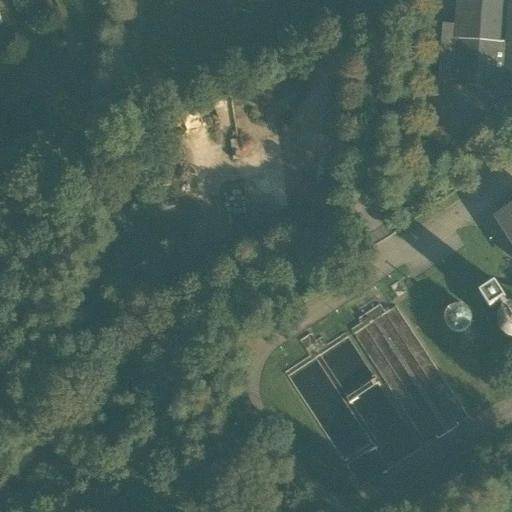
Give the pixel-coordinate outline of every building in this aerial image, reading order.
[(32,0),(38,17),(49,13),(44,0),(32,0)] [(438,83),(511,88),(511,0),(458,0),(456,27),(443,26),(438,83)] [(511,240),(511,208),(497,218),(511,240)] [(396,299),(405,293),(398,282),(389,287),(396,299)] [(479,294),(489,310),(505,299),(495,284),(479,294)] [(511,303),(505,305),(500,310),(497,316),(497,322),(498,329),(502,334),(508,338),(511,338),(511,303)] [(360,324),(350,330),(426,445),(468,418),(395,307),(385,314),(379,305),(357,320),(360,324)] [(467,330),(471,323),(471,314),(465,308),(456,306),(449,309),(444,316),(445,325),(450,331),(459,333),(467,330)] [(309,357),(284,373),(360,489),(421,449),(345,333),(326,345),(321,338),(315,342),(310,334),(299,341),(309,357)] [(464,464),(468,463),(471,459),(470,455),(467,452),(463,452),(459,454),(458,459),(460,462),(464,464)] [(400,491),(413,511),(451,511),(478,494),(452,456),(400,491)]
